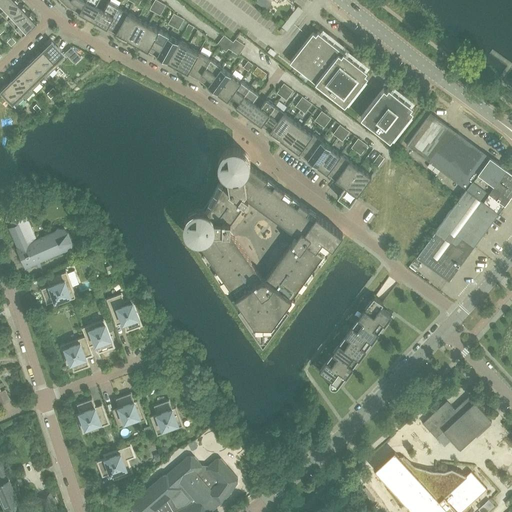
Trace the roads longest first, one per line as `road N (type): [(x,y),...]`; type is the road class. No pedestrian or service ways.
road 1 (residential): [(461,315),(281,175),(239,128),(51,17)]
road 2 (residential): [(249,511),(347,430),(446,330)]
road 3 (tertiary): [(509,128),(340,0)]
road 4 (residential): [(43,399),(0,279)]
